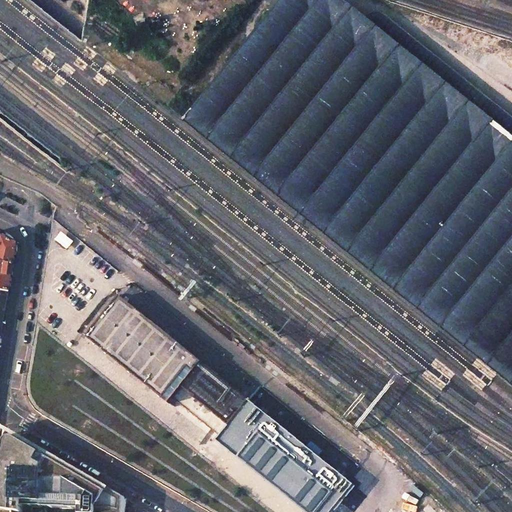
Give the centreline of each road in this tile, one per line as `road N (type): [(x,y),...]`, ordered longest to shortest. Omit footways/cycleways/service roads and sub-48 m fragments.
road 1 (unclassified): [(0,404),(185,511)]
road 2 (tertiary): [(0,401),(26,250),(23,234),(0,219)]
